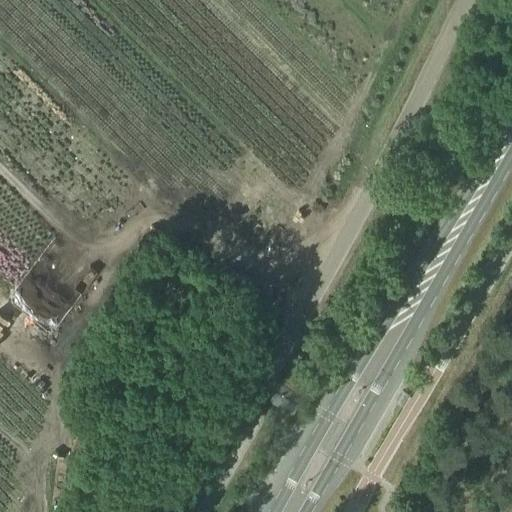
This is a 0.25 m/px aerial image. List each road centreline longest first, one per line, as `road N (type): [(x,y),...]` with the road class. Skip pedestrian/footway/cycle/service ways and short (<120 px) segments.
road 1 (unclassified): [(181,511),(402,136),(468,0)]
road 2 (primary): [(511,119),(275,511)]
road 3 (primary): [(305,511),(511,159)]
